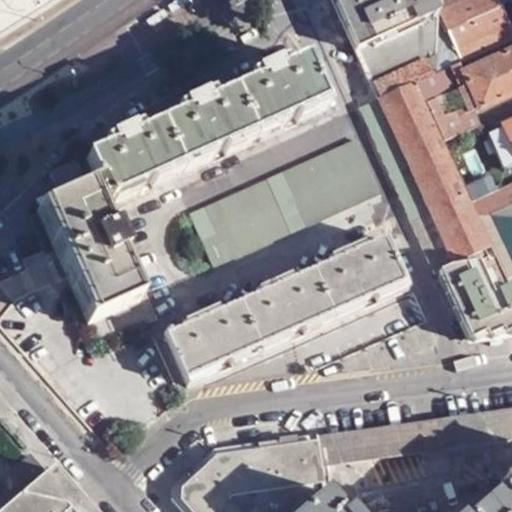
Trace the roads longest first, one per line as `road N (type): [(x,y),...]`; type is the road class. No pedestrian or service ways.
road 1 (residential): [(113,489),(202,408),(511,370)]
road 2 (residential): [(0,353),(113,489)]
road 3 (primary): [(0,72),(117,0)]
